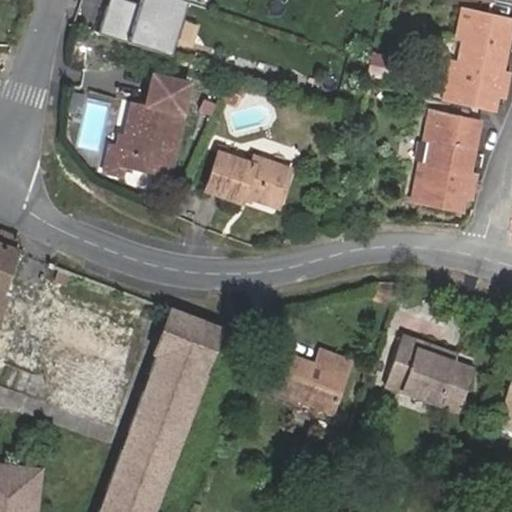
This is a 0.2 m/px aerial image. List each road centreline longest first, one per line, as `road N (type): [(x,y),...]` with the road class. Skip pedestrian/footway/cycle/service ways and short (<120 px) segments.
road 1 (residential): [(0,191),(81,239),(190,272),(262,272),(377,246),(483,257)]
road 2 (residential): [(0,145),(55,0)]
